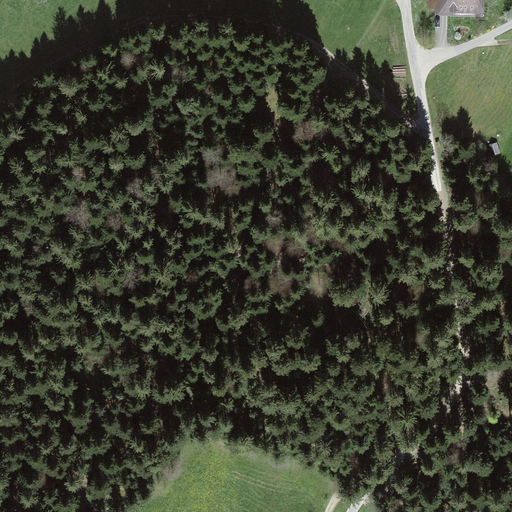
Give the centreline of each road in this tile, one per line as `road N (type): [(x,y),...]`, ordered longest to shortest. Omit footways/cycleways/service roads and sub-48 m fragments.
road 1 (track): [(406,16),(366,40),(269,168),(224,297),(126,470),(84,511)]
road 2 (unclassified): [(352,511),(440,412),(463,358),(405,0)]
road 3 (track): [(432,157),(398,115),(313,46),(185,12),(153,17)]
road 4 (track): [(153,17),(100,36),(0,99)]
